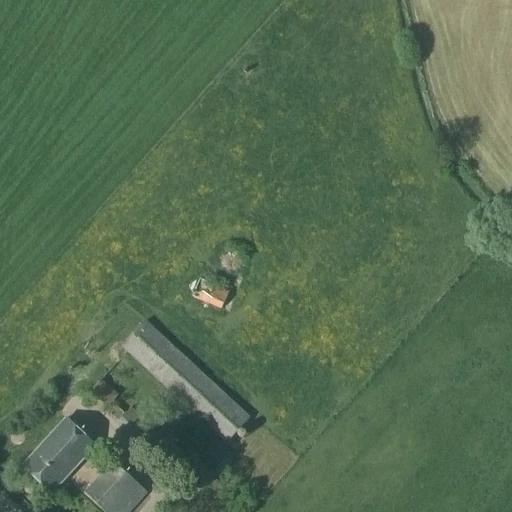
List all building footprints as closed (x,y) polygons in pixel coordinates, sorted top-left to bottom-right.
[(200,279),(191,296),(221,310),(230,292),(200,279)] [(146,320),(121,347),(227,446),(250,418),(146,320)] [(100,383),(87,398),(102,411),(115,396),(107,388),(100,383)] [(132,407),(116,424),(146,452),(162,435),(132,407)] [(66,418),(21,467),(52,495),(97,447),(66,418)] [(173,443),(158,462),(169,471),(184,452),(173,443)] [(113,462),(84,493),(105,511),(130,511),(147,493),(113,462)]
